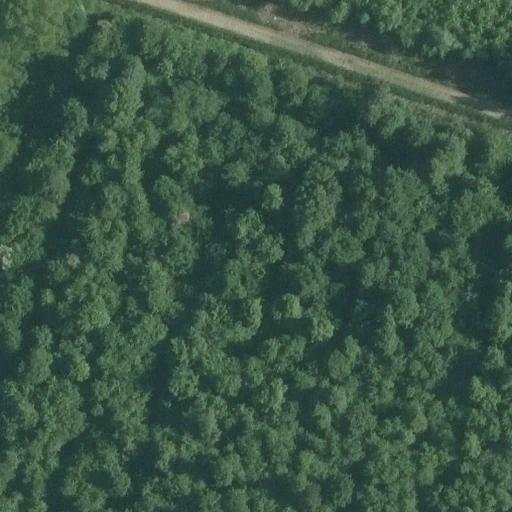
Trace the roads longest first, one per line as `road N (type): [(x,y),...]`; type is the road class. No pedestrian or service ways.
road 1 (track): [(511,153),(51,0)]
road 2 (track): [(159,0),(511,113)]
